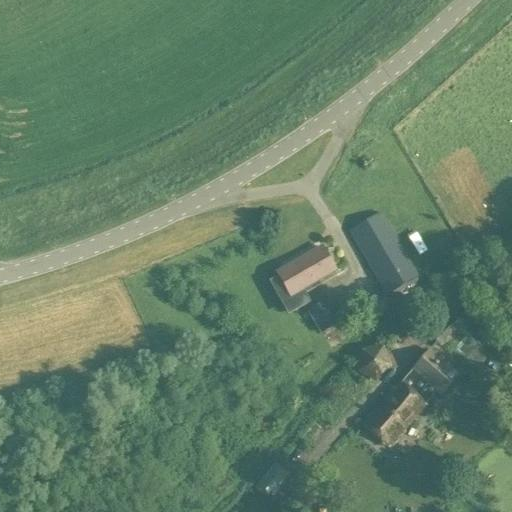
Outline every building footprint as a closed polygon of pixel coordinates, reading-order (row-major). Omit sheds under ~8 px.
[(382,213),(350,231),(387,295),(418,276),(382,213)] [(278,271),(290,296),(336,271),(323,247),(278,271)] [(338,324),(326,302),(310,311),(322,333),(338,324)] [(362,351),(359,370),(376,379),(389,366),(382,348),(362,351)] [(413,370),(402,383),(401,383),(364,426),(389,446),(425,404),(437,391),(440,394),(458,375),(430,351),(413,370)] [(274,462),(255,488),(272,500),(291,475),(274,462)]
